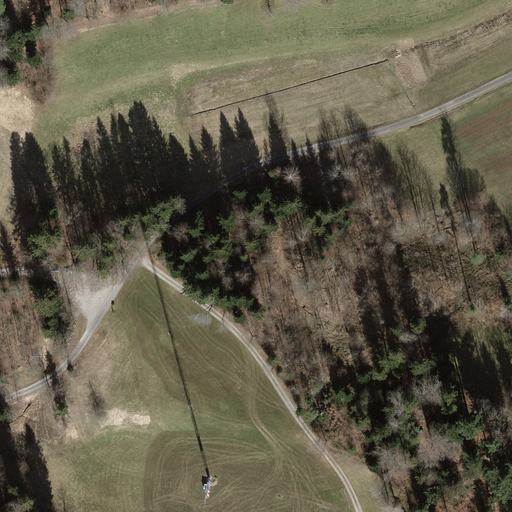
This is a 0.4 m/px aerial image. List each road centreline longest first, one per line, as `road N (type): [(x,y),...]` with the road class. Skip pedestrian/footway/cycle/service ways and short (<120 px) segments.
road 1 (unclassified): [(511,75),(393,127),(244,172),(166,224),(105,306)]
road 2 (track): [(138,257),(254,351),(359,511)]
road 3 (track): [(105,306),(63,366),(0,401)]
